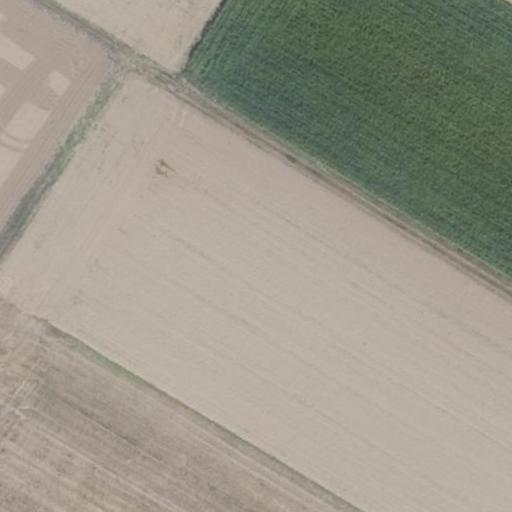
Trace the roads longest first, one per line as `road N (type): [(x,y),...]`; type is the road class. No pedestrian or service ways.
road 1 (track): [(511,291),(36,0)]
road 2 (track): [(0,258),(131,54)]
